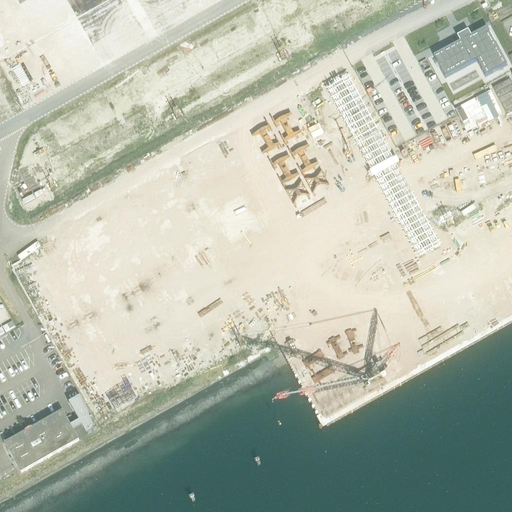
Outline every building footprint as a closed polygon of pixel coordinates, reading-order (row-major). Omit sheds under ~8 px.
[(434,56),(431,58),(437,69),(440,67),(445,77),(476,60),(488,82),(497,77),(498,80),(509,74),(507,71),(510,70),(486,28),(470,36),(467,30),(456,36),(460,42),(455,45),(454,43),(433,55),(434,56)] [(308,100),(282,115),(291,132),(318,117),(308,100)] [(511,147),(497,151),(499,163),(511,160),(511,147)] [(274,327),(310,306),(302,293),(338,273),(274,160),(203,200),(274,327)] [(133,214),(123,219),(126,225),(136,220),(133,214)] [(178,238),(186,222),(172,215),(164,231),(178,238)] [(153,245),(138,239),(132,254),(155,264),(159,255),(150,251),(153,245)] [(199,288),(171,302),(188,336),(185,337),(196,359),(227,344),(199,288)] [(6,325),(9,331),(14,328),(11,322),(6,325)] [(96,386),(100,394),(108,390),(104,382),(96,386)] [(98,429),(80,397),(69,403),(79,422),(71,426),(62,411),(4,444),(21,474),(79,441),(74,432),(82,427),(87,435),(98,429)]
